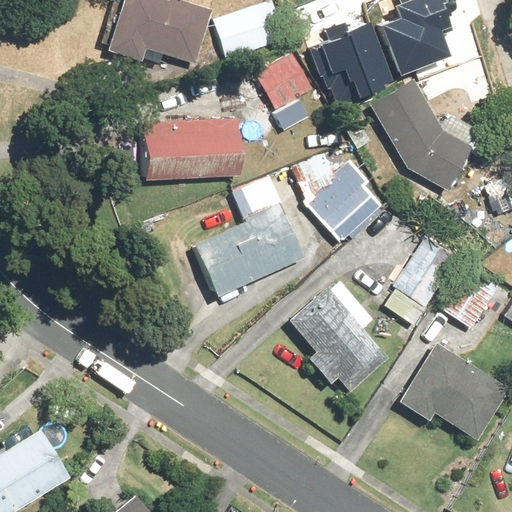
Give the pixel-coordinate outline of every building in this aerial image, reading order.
[(213,7),(188,0),(123,0),(108,48),(143,58),(147,47),(196,62),(213,7)] [(269,0),(267,0),(209,20),(223,61),(283,40),(269,0)] [(384,24),(402,73),(452,55),(444,32),(457,28),(446,0),(402,0),(405,5),(398,7),(402,18),(384,24)] [(313,49),(336,109),(399,85),(375,24),(352,33),(347,21),(325,30),(329,42),(313,49)] [(290,52),(250,75),(272,115),(312,92),(290,52)] [(473,147),(444,131),(434,114),(413,79),(370,104),(408,169),(448,191),(473,147)] [(238,117),(140,120),(141,177),(240,174),(238,117)] [(298,169),(307,184),(340,164),(330,149),(298,169)] [(347,159),(298,200),(334,245),(384,205),(347,159)] [(511,187),(503,189),(507,214),(511,212),(511,187)] [(195,239),(217,292),(304,255),(282,203),(195,239)] [(452,253),(421,235),(378,308),(409,326),(452,253)] [(386,355),(328,285),(290,317),(316,348),(308,355),(328,379),(336,372),(348,387),(386,355)] [(510,386),(437,341),(400,402),(429,420),(434,413),(477,439),(510,386)] [(0,450),(0,511),(11,511),(72,474),(41,425),(0,450)] [(152,511),(136,493),(113,511),(152,511)]
